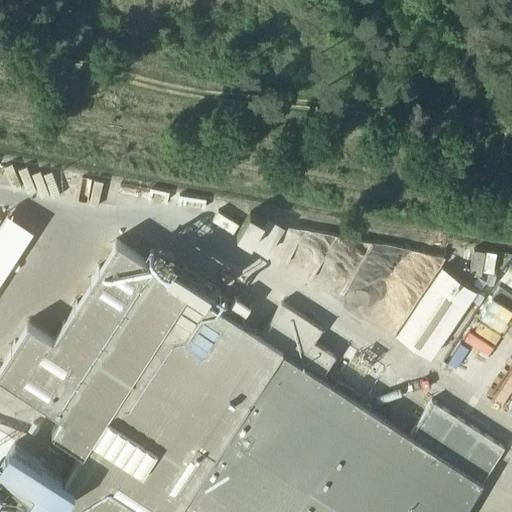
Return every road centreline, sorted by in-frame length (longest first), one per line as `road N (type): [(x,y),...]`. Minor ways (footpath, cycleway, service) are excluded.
road 1 (track): [(0,47),(163,86),(510,137)]
road 2 (track): [(510,137),(452,0)]
